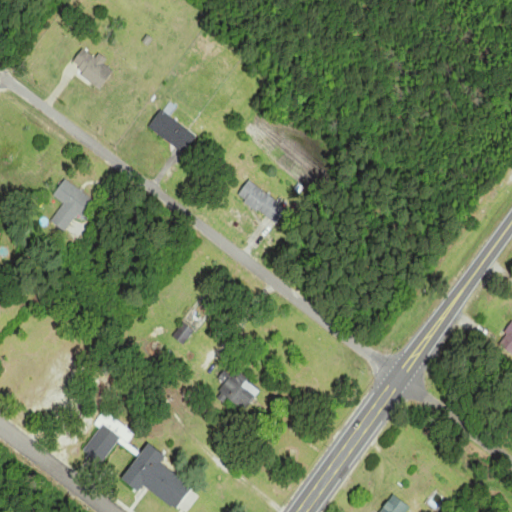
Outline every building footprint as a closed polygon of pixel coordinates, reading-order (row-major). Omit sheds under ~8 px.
[(90,58),(87,52),(78,56),(90,87),(112,78),(102,54),(90,58)] [(148,128),(183,153),(196,135),(162,110),(148,128)] [(64,204),(51,221),(69,234),(94,201),(65,179),(53,196),(64,204)] [(288,209),(249,180),(238,196),(277,224),(288,209)] [(511,326),(498,342),(511,354),(511,326)] [(218,379),(225,385),(219,392),(243,412),(260,391),(230,365),(218,379)] [(83,447),(102,463),(121,440),(126,445),(135,435),(110,414),(83,447)] [(167,457),(148,443),(124,477),(173,511),(175,511),(193,487),(161,464),(167,457)] [(407,511),(410,508),(394,496),(381,511),(407,511)]
